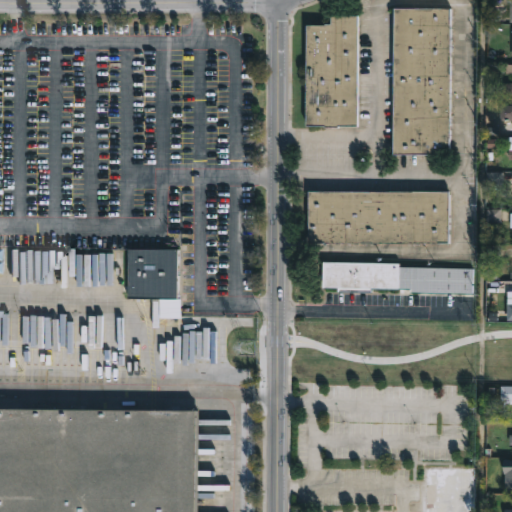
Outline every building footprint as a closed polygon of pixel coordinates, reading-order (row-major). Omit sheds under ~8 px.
[(435,153),(396,153),(396,7),(452,7),(452,153),(435,153)] [(337,125),(337,127),(304,126),(305,24),(330,23),(330,14),(357,14),(356,126),(337,125)] [(511,120),(502,120),(502,105),(511,105),(511,120)] [(451,242),(311,243),(311,191),(451,191),(451,242)] [(182,298),(181,318),(159,318),(160,299),(128,298),(129,248),(179,250),(178,298),(182,298)] [(475,268),(474,293),(412,292),(412,289),(401,288),(373,288),(373,292),(340,291),(340,288),(325,288),(325,262),(401,264),(401,267),(475,268)] [(511,386),(511,408),(505,408),(505,402),(502,402),(502,386),(511,386)] [(0,511),(0,409),(200,411),(199,511),(0,511)] [(474,511),(475,471),(426,471),(425,511),(474,511)]
